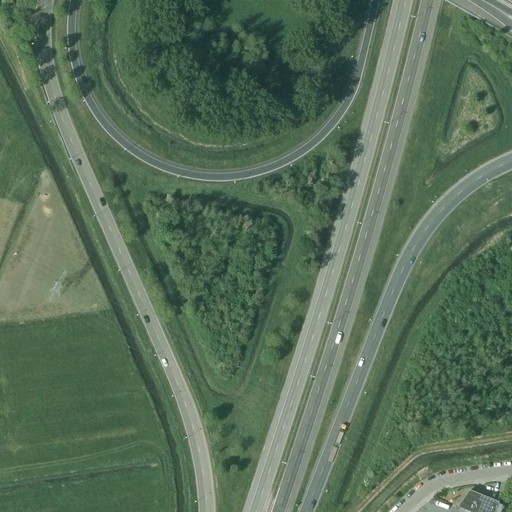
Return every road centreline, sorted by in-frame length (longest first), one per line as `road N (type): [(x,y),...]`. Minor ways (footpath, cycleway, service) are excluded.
road 1 (trunk): [(42,0),(40,47),(51,94),(191,417),(207,511)]
road 2 (trunk): [(277,511),(369,229),(426,0)]
road 3 (trunk): [(404,0),(255,511)]
road 4 (trunk): [(375,0),(352,91),(335,121),(284,164),(222,179),(163,169),(97,118),(74,65),(73,0)]
road 5 (trunk): [(305,511),(406,259),(462,189),(511,161)]
road 6 (unclassified): [(511,468),(446,479),(396,511)]
